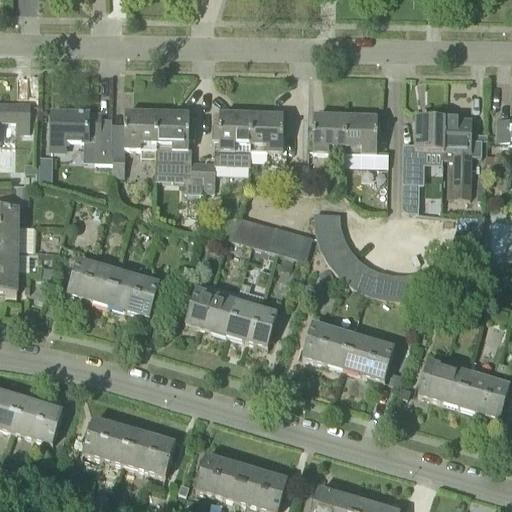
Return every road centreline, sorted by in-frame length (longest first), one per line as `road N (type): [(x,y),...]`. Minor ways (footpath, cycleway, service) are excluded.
road 1 (residential): [(0,358),(75,370),(511,492)]
road 2 (residential): [(511,60),(0,48)]
